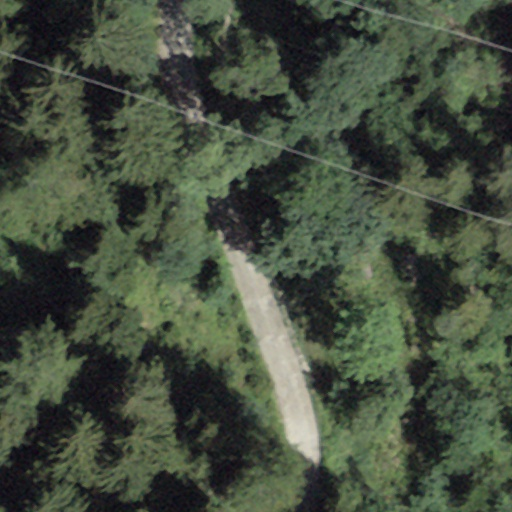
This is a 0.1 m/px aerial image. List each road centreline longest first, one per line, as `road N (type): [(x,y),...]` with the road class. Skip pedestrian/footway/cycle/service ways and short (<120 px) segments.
road 1 (track): [(234,197),(282,344),(312,477),(306,511)]
road 2 (track): [(172,0),(184,108),(234,197)]
